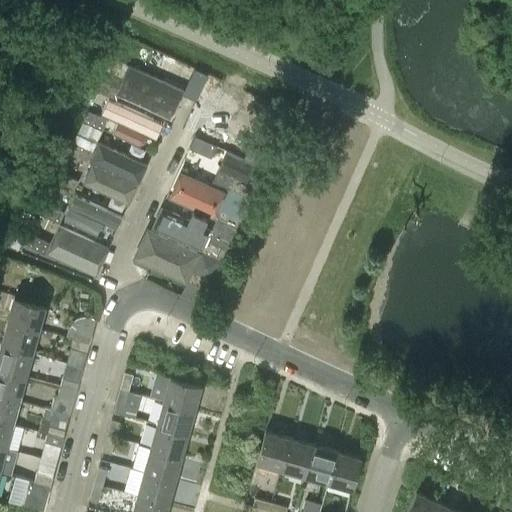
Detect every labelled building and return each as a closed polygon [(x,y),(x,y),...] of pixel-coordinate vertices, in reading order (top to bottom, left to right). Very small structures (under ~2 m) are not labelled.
[(188,91),(133,67),(120,97),(175,121),(188,91)] [(106,70),(102,79),(116,85),(121,76),(106,70)] [(116,85),(102,79),(101,79),(96,90),(116,99),(121,87),(116,85)] [(165,128),(106,100),(100,111),(115,118),(110,129),(154,150),(165,128)] [(107,118),(88,109),(87,109),(82,120),(102,129),(107,118)] [(219,128),(261,146),(268,130),(225,112),(219,128)] [(195,138),(185,159),(228,179),(238,158),(195,138)] [(68,152),(87,161),(92,150),(73,141),(68,152)] [(243,158),(263,167),(268,155),(249,147),(243,158)] [(145,169),(107,150),(100,164),(139,182),(145,169)] [(137,190),(91,169),(85,183),(131,203),(137,190)] [(78,180),(59,171),(53,182),(53,183),(73,191),(78,180)] [(224,193),(182,172),(173,190),(215,211),(224,193)] [(31,187),(40,191),(45,180),(36,176),(31,187)] [(229,189),(249,198),(254,186),(234,178),(229,189)] [(76,198),(66,220),(117,244),(127,222),(76,198)] [(64,211),(44,202),(39,213),(59,222),(64,211)] [(166,204),(156,227),(190,243),(201,220),(166,204)] [(215,219),(235,228),(240,217),(220,208),(215,219)] [(112,254),(64,232),(52,258),(100,280),(112,254)] [(25,244),(45,253),(50,242),(30,233),(25,244)] [(200,250),(220,259),(225,248),(206,239),(200,250)] [(191,258),(153,240),(143,262),(181,280),(191,258)] [(206,290),(211,279),(192,270),(187,281),(206,290)] [(181,295),(199,304),(200,305),(207,292),(205,291),(187,282),(181,295)] [(14,295),(7,320),(38,328),(45,304),(14,295)] [(32,352),(38,328),(7,320),(1,343),(32,352)] [(75,330),(73,338),(89,342),(92,334),(75,330)] [(87,351),(89,342),(73,338),(70,346),(87,351)] [(0,368),(25,375),(32,352),(1,343),(0,345),(0,368)] [(0,394),(19,399),(25,375),(0,368),(0,394)] [(124,371),(120,387),(128,390),(133,373),(124,371)] [(170,374),(163,400),(193,409),(200,383),(170,374)] [(60,385),(76,390),(78,382),(62,377),(60,385)] [(57,393),(74,398),(76,390),(60,385),(57,393)] [(124,405),(128,390),(120,387),(115,403),(124,405)] [(74,398),(57,393),(56,397),(53,396),(49,408),(69,413),(70,414),(74,398)] [(0,419),(12,423),(19,399),(0,394),(0,419)] [(187,432),(193,409),(163,400),(156,423),(187,432)] [(107,434),(115,437),(120,420),(111,418),(107,434)] [(0,444),(5,446),(12,423),(0,419),(0,444)] [(180,456),(187,432),(156,423),(150,447),(180,456)] [(49,424),(46,432),(63,437),(65,429),(49,424)] [(256,461),(280,468),(290,437),(265,430),(256,461)] [(61,446),(63,437),(46,432),(44,441),(45,441),(61,446)] [(107,434),(102,450),(111,453),(115,437),(107,434)] [(313,443),(290,437),(280,468),(304,475),(313,443)] [(327,482),(336,450),(313,443),(304,475),(327,482)] [(174,480),(180,456),(150,447),(143,471),(174,480)] [(361,457),(336,450),(327,482),(352,489),(361,457)] [(93,482),(102,485),(107,468),(98,466),(93,482)] [(34,479),(50,484),(52,476),(36,471),(34,479)] [(167,504),(174,480),(143,471),(137,495),(167,504)] [(29,478),(22,502),(43,508),(48,493),(31,488),(34,479),(29,478)] [(50,484),(34,479),(31,488),(48,493),(50,484)] [(93,482),(89,498),(98,500),(102,485),(93,482)] [(405,511),(435,511),(440,501),(416,490),(405,511)] [(164,511),(167,504),(137,495),(131,511),(164,511)] [(252,505),(269,510),(271,501),(254,497),(252,505)] [(284,511),(287,506),(271,501),(269,510),(275,511),(284,511)] [(440,501),(435,511),(461,511),(462,511),(440,501)]
